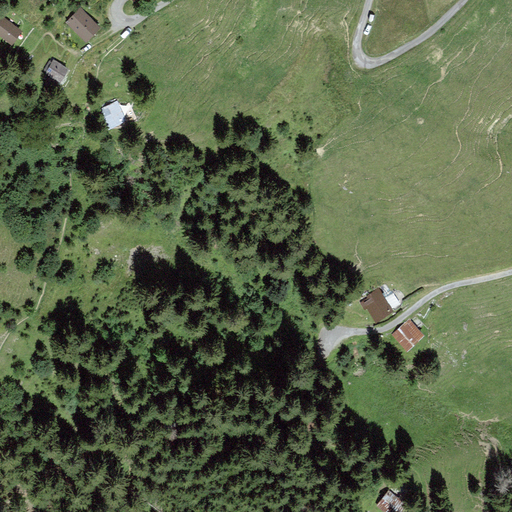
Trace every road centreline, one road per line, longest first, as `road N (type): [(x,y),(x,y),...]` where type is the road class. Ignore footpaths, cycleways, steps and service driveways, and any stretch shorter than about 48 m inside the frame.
road 1 (residential): [(511,272),(436,291),(377,329),(330,333),(320,346)]
road 2 (residential): [(464,0),(423,38),(372,62),(356,45),(369,0)]
